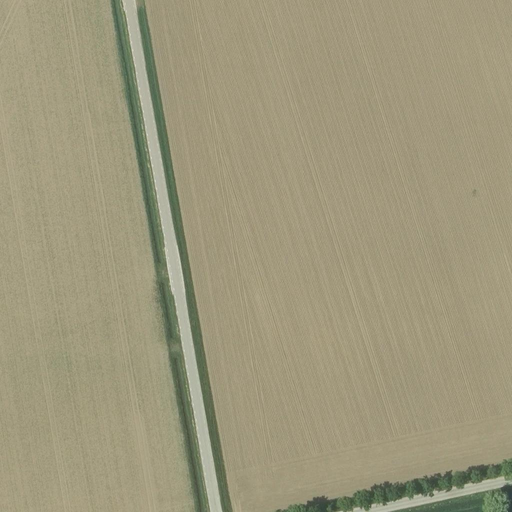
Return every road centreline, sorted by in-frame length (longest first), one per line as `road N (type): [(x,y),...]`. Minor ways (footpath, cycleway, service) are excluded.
road 1 (unclassified): [(129,0),(218,511)]
road 2 (unclassified): [(511,480),(363,511)]
